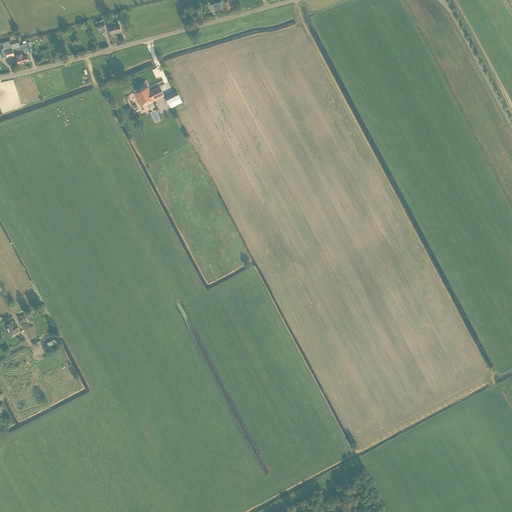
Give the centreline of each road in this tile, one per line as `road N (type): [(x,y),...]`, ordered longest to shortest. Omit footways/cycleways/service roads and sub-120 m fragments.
road 1 (unclassified): [(0,76),(299,0)]
road 2 (unclassified): [(441,0),(511,130)]
